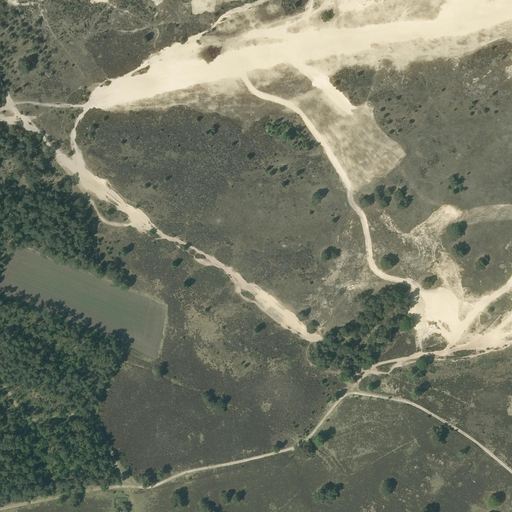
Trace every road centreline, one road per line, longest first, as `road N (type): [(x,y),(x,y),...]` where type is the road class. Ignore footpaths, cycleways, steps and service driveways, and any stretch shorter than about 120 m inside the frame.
road 1 (unknown): [(262,0),(225,13),(84,109),(72,140),(79,171),(145,225),(222,266),(367,371)]
road 2 (track): [(347,395),(286,450),(126,486)]
road 3 (track): [(126,486),(85,412),(29,421),(0,377)]
road 4 (track): [(511,472),(417,406),(347,395)]
road 5 (unknown): [(511,342),(386,360),(367,371)]
road 6 (track): [(0,508),(126,486)]
